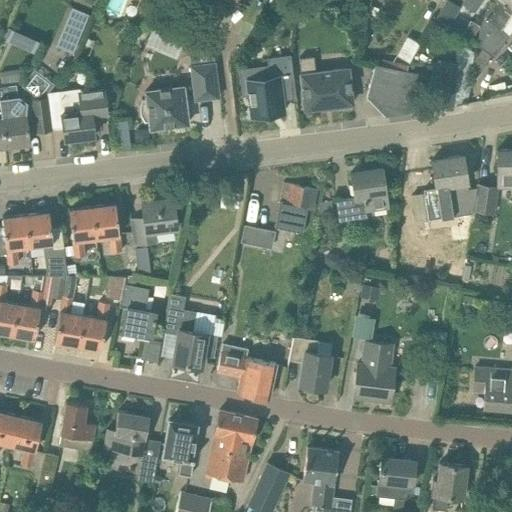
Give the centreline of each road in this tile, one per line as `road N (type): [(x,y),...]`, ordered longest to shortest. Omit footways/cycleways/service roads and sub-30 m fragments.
road 1 (residential): [(511,438),(0,360)]
road 2 (residential): [(511,115),(0,182)]
